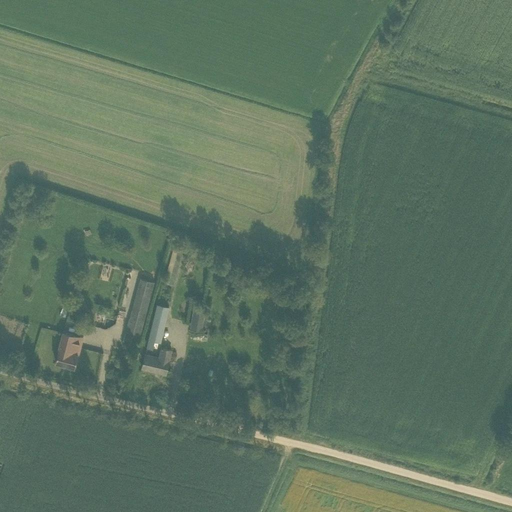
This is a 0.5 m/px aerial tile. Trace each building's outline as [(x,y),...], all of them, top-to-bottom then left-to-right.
[(140,278),(123,342),(138,345),(155,281),(140,278)] [(77,299),(82,284),(75,282),(70,296),(77,299)] [(169,306),(157,303),(146,347),(153,348),(155,340),(161,342),(169,306)] [(192,305),(191,328),(204,329),(205,305),(192,305)] [(82,337),(64,332),(59,350),(59,349),(56,362),(74,367),(78,354),(77,354),(82,337)] [(145,354),(142,368),(166,374),(171,350),(162,348),(159,358),(145,354)]
